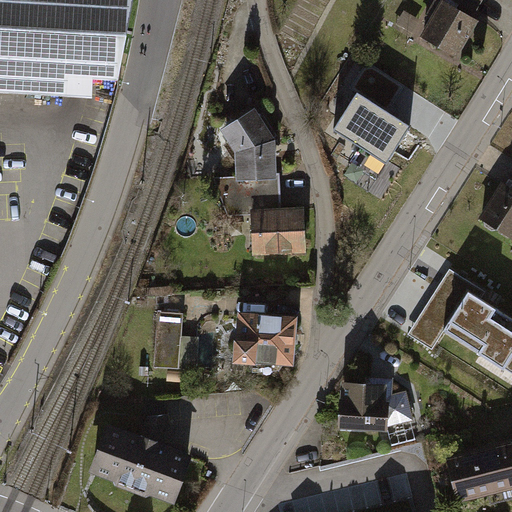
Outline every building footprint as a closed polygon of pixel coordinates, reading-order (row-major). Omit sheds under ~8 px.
[(0,0),(0,66),(124,75),(137,36),(134,0),(0,0)] [(483,0),(448,0),(476,15),(483,0)] [(479,25),(442,4),(421,41),(458,62),(479,25)] [(383,103),(385,105),(394,91),(364,72),(340,109),(368,126),(383,103)] [(255,172),(276,171),(275,136),(254,103),(219,125),(233,148),(234,174),(255,172)] [(385,105),(383,103),(368,126),(359,140),(394,162),(418,125),(385,105)] [(304,252),(302,204),(281,204),(281,202),(280,171),(276,171),(255,172),(234,174),(212,175),(226,213),(253,213),(254,254),(304,252)] [(511,190),(504,184),(479,219),(511,242),(511,190)] [(511,383),(511,303),(449,267),(409,332),(508,391),(511,383)] [(160,366),(183,366),(184,311),(160,311),(160,366)] [(289,318),(242,318),(242,366),(289,366),(289,318)] [(184,363),(200,363),(200,334),(185,334),(184,363)] [(396,387),(343,384),(341,435),(394,437),(396,387)] [(140,428),(155,429),(157,409),(142,407),(140,428)] [(196,463),(113,429),(95,474),(177,508),(196,463)] [(511,497),(511,448),(452,462),(462,508),(511,497)]
